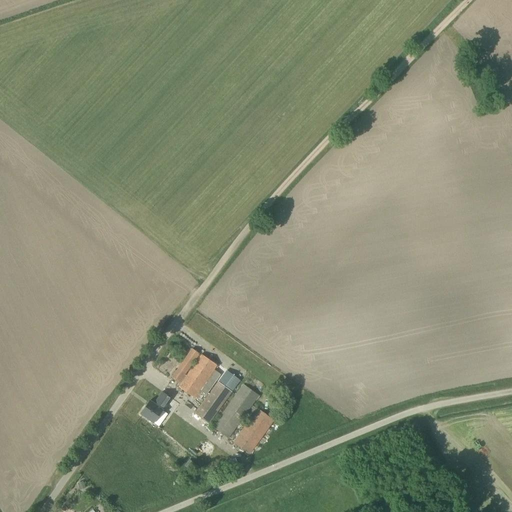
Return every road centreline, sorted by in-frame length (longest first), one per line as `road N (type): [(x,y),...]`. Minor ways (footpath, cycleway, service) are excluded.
road 1 (track): [(186,300),(323,140),(466,0)]
road 2 (unclassified): [(164,511),(418,410),(511,392)]
road 3 (unclassified): [(42,511),(186,300)]
